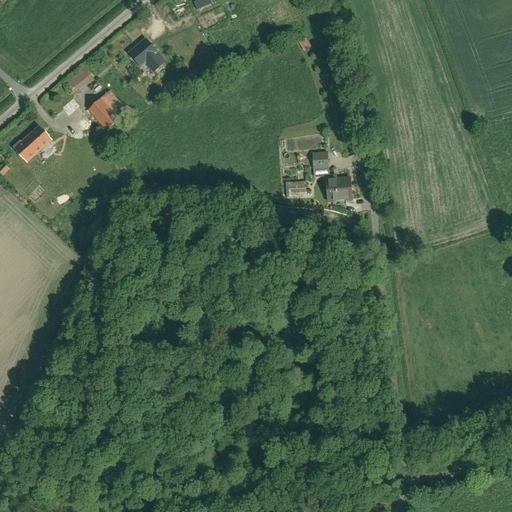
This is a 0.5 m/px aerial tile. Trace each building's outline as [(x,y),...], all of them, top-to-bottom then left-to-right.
[(305,36),(298,41),(303,49),(311,44),(305,36)] [(147,38),(130,54),(153,77),(169,60),(147,38)] [(86,65),(64,82),(73,94),(95,76),(86,65)] [(179,77),(166,88),(170,93),(183,82),(179,77)] [(111,88),(89,108),(109,131),(131,110),(111,88)] [(13,148),(26,163),(53,139),(40,124),(13,148)] [(325,143),(311,145),(313,169),(328,168),(325,143)] [(0,169),(5,175),(12,169),(6,163),(0,169)] [(324,169),(327,198),(353,196),(350,167),(328,168),(324,169)] [(308,194),(307,181),(287,182),(288,195),(308,194)]
